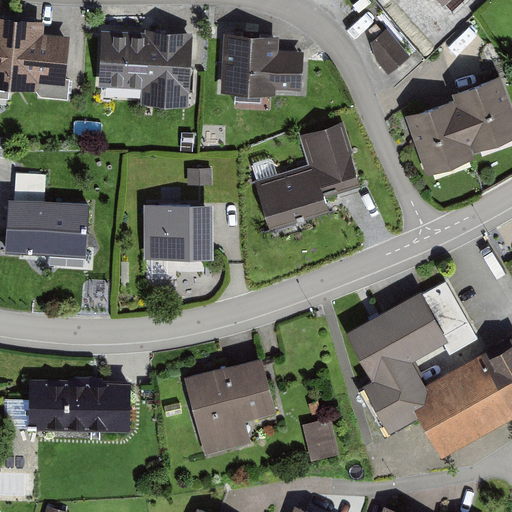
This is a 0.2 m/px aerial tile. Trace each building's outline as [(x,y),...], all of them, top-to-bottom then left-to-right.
[(47,21),(0,16),(0,85),(41,89),(41,82),(69,84),(73,35),(46,33),(47,21)] [(141,103),(189,105),(192,30),(145,28),(145,31),(102,29),(100,85),(142,87),(141,103)] [(285,36),(226,34),(223,93),(279,95),(279,87),(307,88),(308,47),(285,46),(285,36)] [(457,98),(411,114),(432,176),(476,161),(472,150),(511,136),(511,92),(506,75),(455,93),(457,98)] [(366,184),(347,122),(301,135),(311,168),(262,182),(276,230),(330,213),(325,196),(366,184)] [(90,208),(12,203),(9,253),(87,258),(90,208)] [(216,203),(146,204),(146,255),(217,255),(216,203)] [(479,339),(446,282),(423,295),(421,290),(351,330),(378,378),(363,386),(390,432),(422,414),(444,452),(511,412),(511,334),(428,383),(414,359),(428,351),(435,364),(479,339)] [(264,356),(185,377),(206,452),(255,439),(250,420),(280,412),(264,356)] [(135,383),(35,378),(33,424),(133,428),(135,383)] [(303,423),(312,459),(339,453),(331,417),(303,423)]
